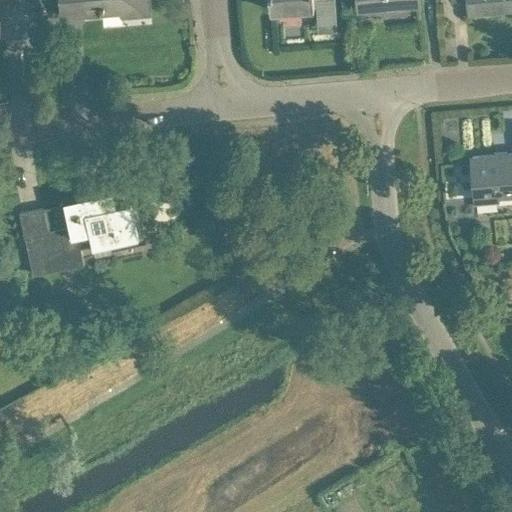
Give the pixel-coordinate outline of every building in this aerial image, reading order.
[(0,0),(0,29),(0,24),(0,2),(21,1),(20,0),(0,0)] [(60,0),(62,16),(87,14),(87,12),(101,10),(102,13),(145,9),(144,0),(60,0)] [(269,0),(270,10),(314,7),(314,5),(317,5),(318,22),(335,21),(333,0),(269,0)] [(511,0),(467,0),(469,13),(511,9),(511,0)] [(511,153),(473,157),(477,200),(499,198),(498,192),(511,190),(511,153)] [(139,235),(129,189),(110,192),(110,189),(64,198),(65,202),(70,225),(49,229),(44,206),(20,211),(32,266),(83,255),(81,246),(93,244),(94,245),(95,245),(111,241),(139,235)]
